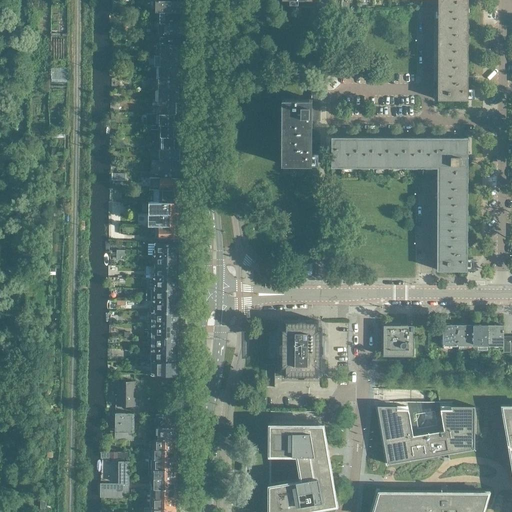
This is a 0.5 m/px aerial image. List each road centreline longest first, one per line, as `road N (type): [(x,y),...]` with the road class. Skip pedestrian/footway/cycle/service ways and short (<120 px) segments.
road 1 (secondary): [(206,298),(207,0)]
road 2 (residential): [(349,511),(364,297)]
road 3 (secondary): [(205,511),(206,298)]
road 4 (residential): [(429,92),(342,91),(333,101),(337,120),(429,121)]
road 5 (residential): [(504,297),(504,120)]
road 6 (tertiary): [(364,297),(206,298)]
